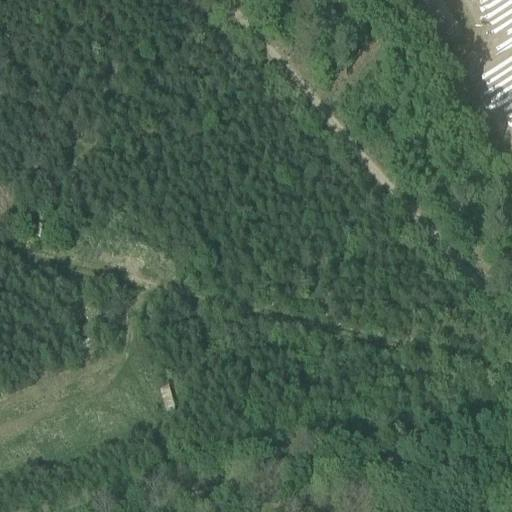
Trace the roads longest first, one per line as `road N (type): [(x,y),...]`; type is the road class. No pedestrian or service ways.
road 1 (track): [(0,261),(486,374),(511,369)]
road 2 (track): [(511,348),(219,0)]
road 3 (track): [(139,511),(511,412)]
